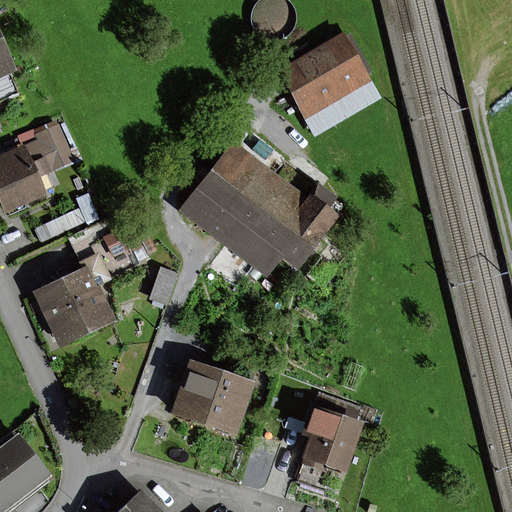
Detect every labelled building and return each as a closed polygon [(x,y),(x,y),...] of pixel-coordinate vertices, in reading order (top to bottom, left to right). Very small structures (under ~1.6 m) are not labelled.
[(351,67),(286,103),(308,141),(372,105),(351,67)] [(234,155),(185,217),(261,275),(273,259),(288,270),(324,224),(234,155)] [(0,169),(0,212),(2,216),(40,199),(22,160),(0,169)] [(81,276),(31,299),(56,352),(106,329),(81,276)] [(170,419),(227,440),(244,394),(187,373),(170,419)] [(311,418),(296,464),(340,479),(356,434),(311,418)] [(0,455),(0,511),(6,511),(41,485),(11,447),(0,455)] [(148,511),(141,503),(128,511),(148,511)]
